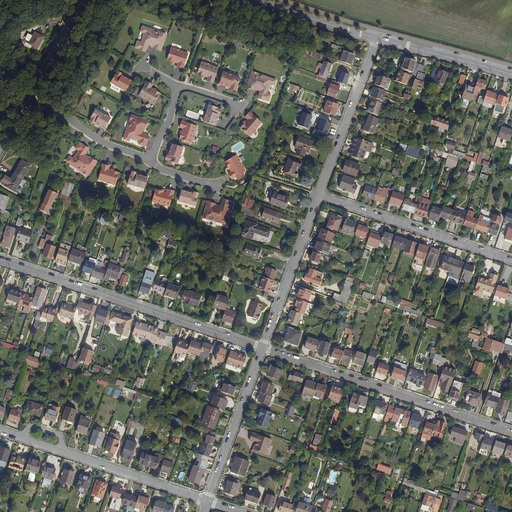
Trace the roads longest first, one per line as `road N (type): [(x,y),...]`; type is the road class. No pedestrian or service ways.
road 1 (residential): [(0,258),(262,348)]
road 2 (residential): [(511,432),(262,348)]
road 3 (residential): [(0,430),(208,500)]
road 4 (residential): [(320,196),(511,260)]
road 5 (residential): [(320,196),(376,37)]
road 6 (residential): [(262,348),(320,196)]
road 7 (residential): [(208,500),(262,348)]
road 8 (tertiary): [(376,37),(511,75)]
road 9 (residential): [(149,161),(96,140),(31,99)]
